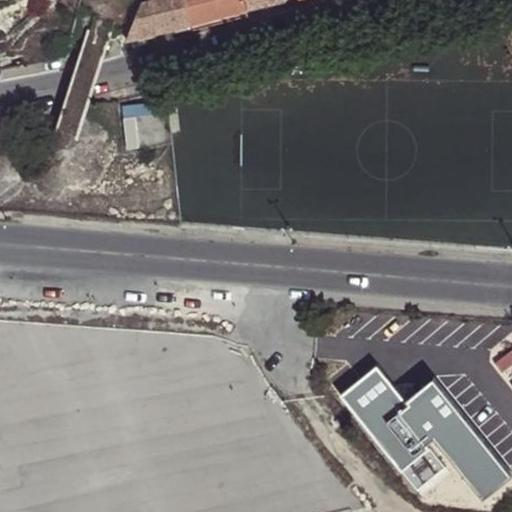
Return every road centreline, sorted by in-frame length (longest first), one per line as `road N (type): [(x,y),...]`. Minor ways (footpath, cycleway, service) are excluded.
road 1 (primary): [(0,245),(511,286)]
road 2 (residential): [(408,0),(0,98)]
